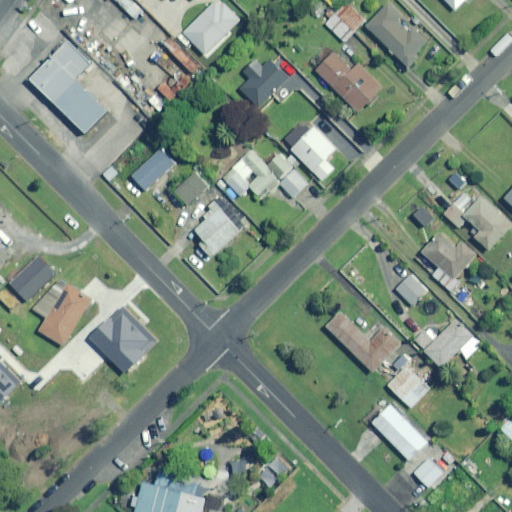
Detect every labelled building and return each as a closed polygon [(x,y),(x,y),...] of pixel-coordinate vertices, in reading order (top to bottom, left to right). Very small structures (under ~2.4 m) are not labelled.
[(240,20),(218,0),(217,0),(184,34),(206,55),(240,20)] [(465,0),(445,0),(455,10),(465,0)] [(366,22),(347,3),(326,24),(345,43),(366,22)] [(402,16),(389,3),(366,26),(408,68),(419,57),(416,54),(427,42),(414,30),(411,33),(398,20),(402,16)] [(482,19),(474,11),(465,20),(473,28),(482,19)] [(139,43),(115,20),(86,50),(110,73),(139,43)] [(91,62),(68,41),(32,79),(86,131),(108,109),(76,78),(91,62)] [(351,71),(328,48),(311,66),(359,112),(382,88),(357,65),(351,71)] [(240,88),(259,107),(289,77),(270,59),(263,66),(256,59),(244,71),(251,78),(240,88)] [(261,124),(241,105),(228,118),(247,138),(261,124)] [(337,149),(315,128),(293,150),(323,181),(335,169),(326,160),(337,149)] [(175,165),(163,151),(133,176),(145,191),(175,165)] [(264,163),(279,181),(295,167),(297,169),(302,165),(293,154),(287,159),(281,153),(276,158),(273,155),(264,163)] [(279,181),(264,163),(257,155),(245,155),(231,167),(234,170),(224,178),(253,211),(281,186),(281,183),(279,181)] [(281,183),(281,186),(292,199),(307,186),(295,171),(281,183)] [(208,187),(196,173),(175,192),(187,205),(208,187)] [(476,203),(471,199),(464,193),(456,203),(454,201),(443,214),(458,228),(467,218),(481,231),(475,238),(489,251),(511,226),(481,197),(476,203)] [(237,226),(218,205),(205,217),(208,220),(197,231),(205,240),(200,245),(212,258),(247,227),(242,221),(237,226)] [(0,242),(1,241),(0,239),(0,211),(1,211),(0,209),(0,264),(8,256),(0,248),(0,242)] [(456,248),(438,233),(421,252),(439,267),(432,275),(451,291),(460,281),(456,279),(476,255),(461,242),(456,248)] [(10,284),(27,301),(56,274),(39,256),(10,284)] [(427,291),(411,275),(396,289),(413,306),(427,291)] [(64,347),(92,300),(59,280),(32,309),(47,318),(39,331),(64,347)] [(123,305),(91,337),(127,373),(159,341),(123,305)] [(371,343),(341,313),(327,327),(373,373),(400,346),(384,330),(371,343)] [(481,345),(456,320),(435,342),(423,331),(414,341),(442,368),(459,350),(468,359),(481,345)] [(410,360),(403,353),(392,365),(398,371),(410,360)] [(0,404),(18,386),(17,385),(21,380),(3,361),(0,364),(0,404)] [(430,388),(407,367),(388,386),(411,408),(430,388)] [(77,382),(67,372),(52,387),(62,397),(77,382)] [(428,443),(391,405),(373,423),(410,461),(428,443)] [(511,423),(510,422),(502,430),(511,438),(511,423)] [(428,488),(430,485),(435,490),(453,472),(448,468),(457,460),(448,451),(437,461),(432,456),(429,459),(414,473),(428,488)] [(202,511),(206,499),(194,496),(198,480),(159,470),(155,485),(144,482),(135,511),(202,511)] [(222,511),(227,497),(210,493),(205,509),(211,510),(218,511),(222,511)]
